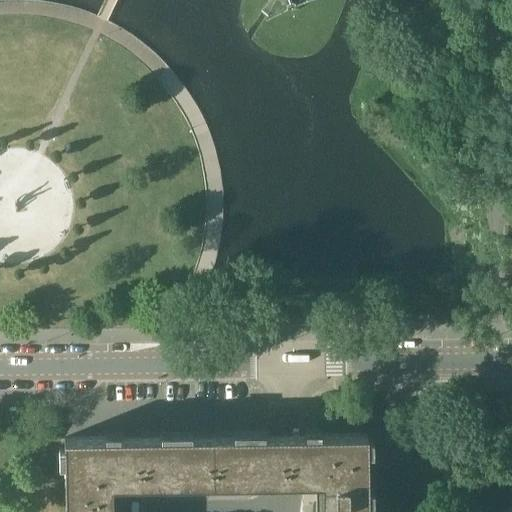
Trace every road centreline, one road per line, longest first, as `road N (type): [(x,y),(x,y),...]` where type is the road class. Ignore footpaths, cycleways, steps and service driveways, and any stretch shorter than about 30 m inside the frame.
road 1 (tertiary): [(0,369),(289,362)]
road 2 (tertiary): [(289,362),(511,362)]
road 3 (residential): [(289,362),(289,510)]
